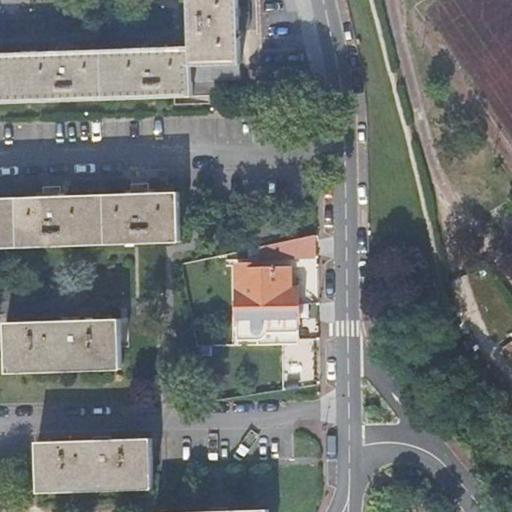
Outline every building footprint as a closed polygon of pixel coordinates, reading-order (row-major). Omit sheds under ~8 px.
[(191,0),(193,47),(0,54),(0,104),(195,98),(194,82),(242,81),(241,66),(243,65),(241,0),(191,0)] [(184,194),(0,199),(0,250),(185,244),(184,194)] [(316,259),(316,235),(258,247),(258,259),(316,259)] [(257,340),(298,340),(299,340),(299,301),(291,301),(290,269),(259,270),(259,265),(237,265),(236,325),(236,340),(257,340)] [(474,339),(489,334),(469,275),(454,280),(474,339)] [(120,319),(5,323),(6,369),(121,364),(120,319)] [(152,439),(37,443),(39,489),(154,484),(152,439)]
